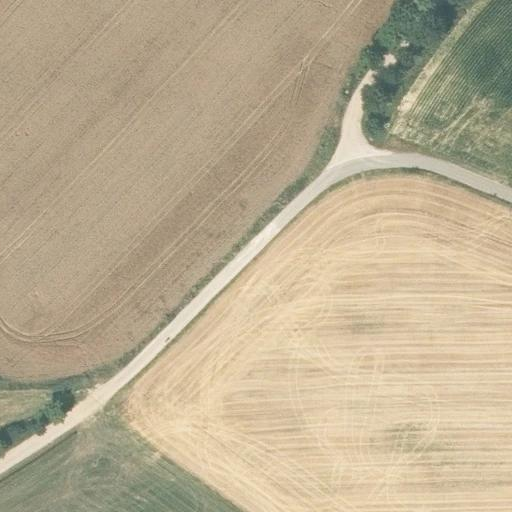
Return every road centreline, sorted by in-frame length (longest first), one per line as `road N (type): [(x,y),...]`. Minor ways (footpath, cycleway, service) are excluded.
road 1 (track): [(0,465),(118,384),(274,225),(328,175),(352,166)]
road 2 (track): [(352,166),(349,132),(358,104),(439,0)]
road 3 (track): [(511,196),(420,161),(352,166)]
